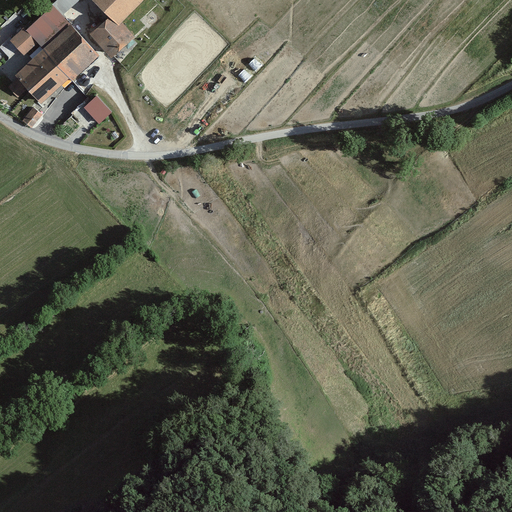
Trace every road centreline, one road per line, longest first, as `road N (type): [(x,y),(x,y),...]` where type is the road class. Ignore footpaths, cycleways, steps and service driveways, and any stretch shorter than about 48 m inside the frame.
road 1 (track): [(511,85),(467,108),(394,122),(147,154)]
road 2 (unknown): [(46,139),(73,92),(103,65),(147,154)]
road 3 (residential): [(147,154),(46,139),(0,108)]
